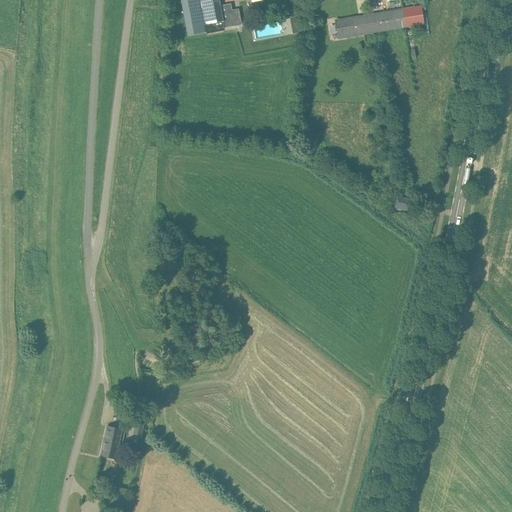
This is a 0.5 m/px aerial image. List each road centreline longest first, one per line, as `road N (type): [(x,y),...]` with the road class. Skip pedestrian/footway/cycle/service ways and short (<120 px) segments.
road 1 (secondary): [(383,511),(450,248),(490,0)]
road 2 (unclassified): [(130,0),(103,212),(87,259)]
road 3 (unclassified): [(87,259),(98,0)]
road 4 (unclassified): [(62,511),(98,361),(87,259)]
